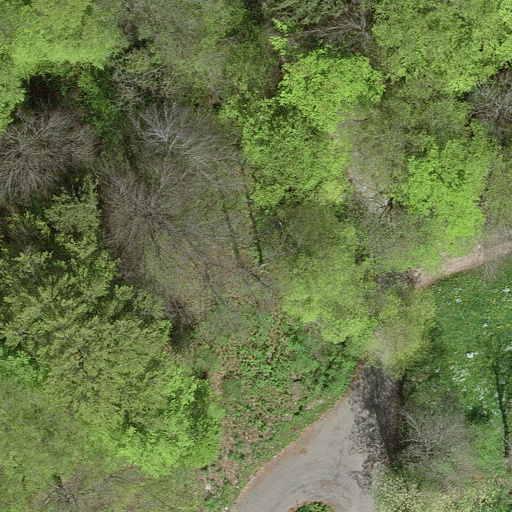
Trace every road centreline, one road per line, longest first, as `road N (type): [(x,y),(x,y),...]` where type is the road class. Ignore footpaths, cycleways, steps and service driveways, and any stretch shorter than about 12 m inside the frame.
road 1 (unclassified): [(401,376),(409,244),(362,137),(255,0)]
road 2 (unclassified): [(259,511),(370,390),(401,376)]
road 3 (track): [(314,0),(362,137)]
road 4 (unclassified): [(401,376),(386,511)]
